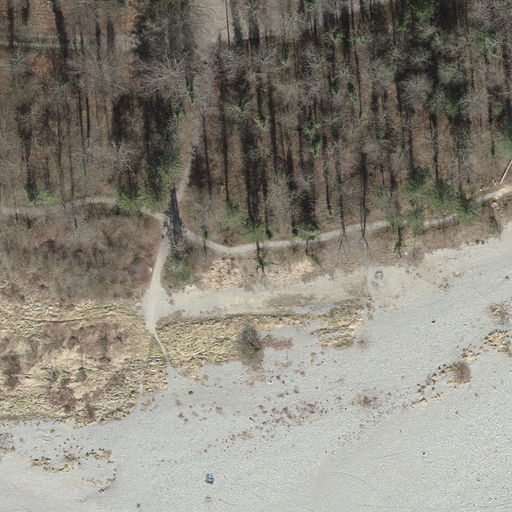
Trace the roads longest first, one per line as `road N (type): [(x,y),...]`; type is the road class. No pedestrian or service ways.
road 1 (track): [(208,35),(200,136),(159,254),(153,296)]
road 2 (track): [(0,44),(72,49),(208,35)]
road 3 (track): [(368,0),(278,26),(208,35)]
